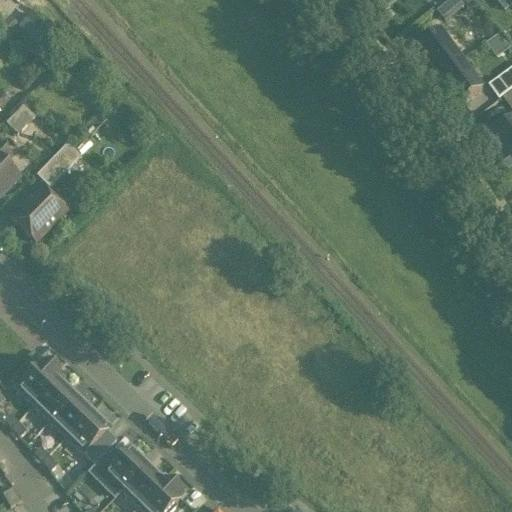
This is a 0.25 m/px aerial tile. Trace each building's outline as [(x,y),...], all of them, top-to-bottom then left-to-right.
[(458,0),(452,0),(436,13),(444,23),(464,7),(458,0)] [(441,36),(419,51),(440,79),(461,64),(441,36)] [(486,46),(497,61),(511,51),(498,38),(486,46)] [(461,64),(440,79),(460,108),(482,92),(461,64)] [(511,93),(503,101),(510,111),(511,109),(511,93)] [(40,101),(34,96),(5,126),(17,138),(34,121),(27,114),(40,101)] [(511,125),(487,144),(501,163),(511,155),(511,125)] [(35,179),(44,188),(48,192),(78,160),(66,148),(35,179)] [(0,199),(18,181),(3,167),(10,160),(0,150),(0,199)] [(511,155),(501,163),(511,178),(511,155)] [(157,168),(149,176),(155,182),(163,173),(157,168)] [(34,246),(64,215),(39,191),(9,222),(34,246)] [(140,195),(132,203),(138,209),(146,200),(140,195)] [(178,208),(161,221),(185,251),(202,237),(178,208)] [(120,216),(112,224),(117,230),(126,221),(120,216)] [(161,221),(145,234),(169,264),(185,251),(161,221)] [(112,224),(103,233),(109,239),(117,230),(112,224)] [(145,234),(129,247),(153,276),(169,264),(145,234)] [(92,245),(83,254),(89,260),(97,251),(92,245)] [(129,247),(113,260),(137,289),(153,276),(129,247)] [(83,254),(75,263),(81,268),(89,260),(83,254)] [(137,289),(113,260),(98,272),(121,302),(137,289)] [(233,268),(228,274),(236,282),(242,277),(233,268)] [(121,302),(98,272),(81,286),(105,315),(121,302)] [(237,286),(212,313),(227,328),(253,301),(237,286)] [(268,316),(253,301),(227,328),(242,342),(268,316)] [(201,302),(192,311),(198,316),(206,307),(201,302)] [(278,311),(272,317),(281,325),(287,320),(278,311)] [(227,328),(212,313),(187,339),(202,353),(227,328)] [(176,328),(167,336),(173,342),(181,333),(176,328)] [(242,342),(227,328),(202,353),(217,368),(242,342)] [(202,353),(187,339),(161,365),(176,380),(202,353)] [(248,348),(240,357),(246,362),(254,353),(248,348)] [(202,353),(176,380),(192,395),(217,368),(202,353)] [(16,379),(22,385),(15,392),(33,409),(59,382),(61,380),(43,363),(39,366),(33,373),(28,369),(26,368),(16,379)] [(307,365),(295,383),(326,405),(338,387),(307,365)] [(223,374),(215,382),(221,388),(229,379),(223,374)] [(59,382),(33,409),(49,425),(74,399),(66,392),(67,390),(59,382)] [(326,405),(295,383),(283,399),(314,421),(326,405)] [(74,399),(49,425),(65,441),(91,414),(83,405),(81,407),(74,399)] [(314,421),(283,399),(272,416),(303,438),(314,421)] [(355,408),(347,417),(353,422),(361,413),(355,408)] [(100,422),(91,414),(65,441),(83,458),(108,432),(98,423),(100,422)] [(303,438),(272,416),(260,433),(291,454),(303,438)] [(10,432),(17,426),(9,417),(2,423),(10,432)] [(347,417),(339,426),(345,431),(353,422),(347,417)] [(365,421),(357,430),(363,435),(371,426),(365,421)] [(17,426),(10,432),(18,441),(25,435),(17,426)] [(357,430),(349,439),(355,444),(363,435),(357,430)] [(291,454),(260,433),(247,450),(278,472),(291,454)] [(328,439),(320,448),(326,453),(334,444),(328,439)] [(381,454),(407,482),(422,468),(396,440),(381,454)] [(320,448),(312,457),(318,462),(326,453),(320,448)] [(128,452),(115,465),(107,458),(89,477),(115,501),(121,495),(121,494),(145,469),(137,461),(139,460),(130,450),(128,452)] [(41,466),(48,460),(40,451),(33,457),(41,466)] [(338,452),(330,461),(336,466),(344,457),(338,452)] [(407,482),(381,454),(366,468),(392,496),(407,482)] [(56,469),(48,460),(41,466),(49,475),(56,469)] [(330,461),(322,470),(328,475),(336,466),(330,461)] [(366,468),(351,482),(377,510),(392,496),(366,468)] [(153,476),(145,469),(121,494),(121,495),(137,510),(163,482),(155,475),(153,476)] [(304,473),(296,482),(302,487),(310,478),(304,473)] [(310,478),(302,487),(308,492),(316,483),(310,478)] [(165,480),(163,482),(137,510),(139,511),(172,511),(174,511),(173,509),(180,502),(179,502),(183,498),(165,480)] [(351,482),(336,496),(350,511),(374,511),(377,510),(351,482)] [(13,491),(2,498),(5,505),(17,498),(13,491)] [(350,511),(336,496),(320,510),(321,511),(350,511)] [(21,505),(17,498),(5,505),(9,511),(21,505)]
